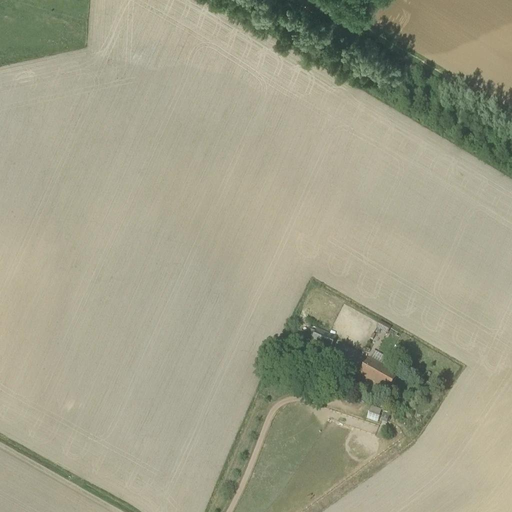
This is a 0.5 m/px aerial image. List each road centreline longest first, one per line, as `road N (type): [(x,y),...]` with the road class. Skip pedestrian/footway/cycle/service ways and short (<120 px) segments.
road 1 (track): [(0,445),(118,511)]
road 2 (track): [(229,511),(270,415),(289,400)]
